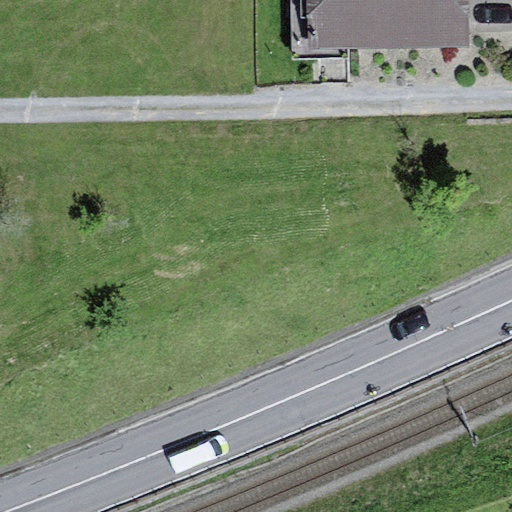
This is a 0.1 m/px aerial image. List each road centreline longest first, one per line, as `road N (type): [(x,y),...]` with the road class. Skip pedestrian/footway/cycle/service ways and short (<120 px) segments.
road 1 (primary): [(511,300),(7,511)]
road 2 (track): [(0,119),(511,110)]
